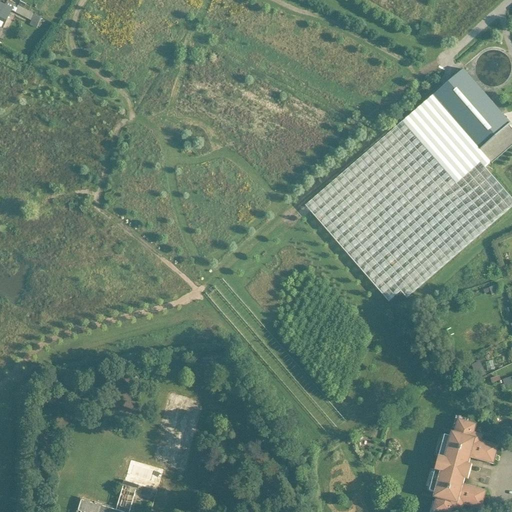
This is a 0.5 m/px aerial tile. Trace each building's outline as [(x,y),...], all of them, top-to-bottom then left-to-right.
[(39,18),(45,6),(33,0),(18,0),(16,5),(39,18)] [(0,33),(0,34),(13,9),(0,2),(0,33)] [(511,141),(511,128),(461,71),(305,208),(388,302),(400,292),(407,300),(511,207),(511,202),(482,168),(511,141)] [(485,281),(486,287),(502,283),(500,278),(485,281)] [(477,425),(459,420),(455,433),(451,433),(450,438),(445,436),(435,471),(431,470),(425,491),(435,494),(430,511),(452,511),(453,510),(462,511),(463,505),(482,510),(487,492),(464,485),(465,480),(469,480),(473,466),(470,465),(471,459),(494,465),(499,447),(482,442),(484,436),(475,433),(477,425)] [(166,468),(131,458),(117,507),(80,497),(75,511),(131,511),(139,486),(159,492),(166,468)]
